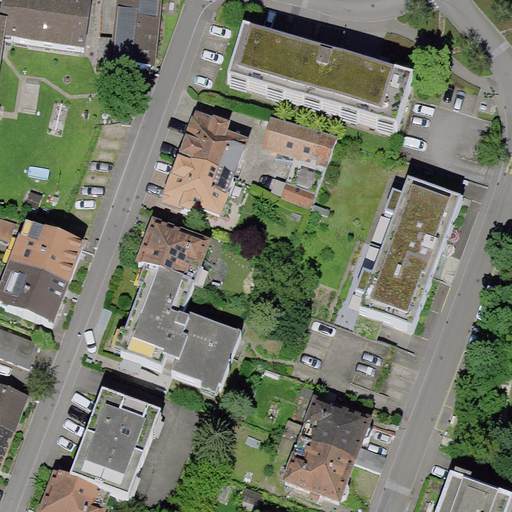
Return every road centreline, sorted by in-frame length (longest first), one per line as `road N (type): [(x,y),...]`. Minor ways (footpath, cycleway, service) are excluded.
road 1 (residential): [(198,0),(10,511)]
road 2 (residential): [(511,163),(393,511)]
